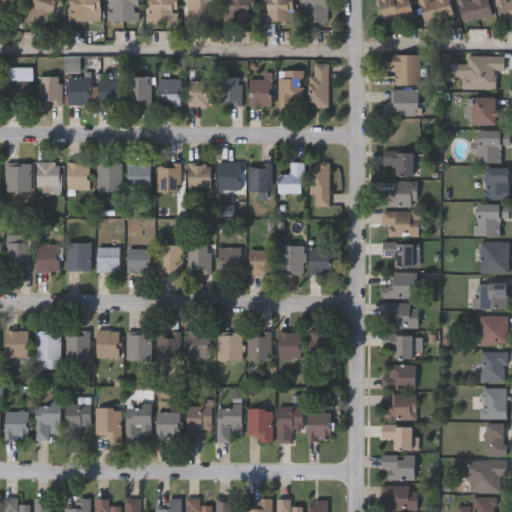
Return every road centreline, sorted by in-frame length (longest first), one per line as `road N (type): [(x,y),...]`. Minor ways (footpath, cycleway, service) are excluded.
road 1 (residential): [(353,0),(353,511)]
road 2 (residential): [(353,311),(0,299)]
road 3 (residential): [(353,128),(0,125)]
road 4 (residential): [(0,461),(353,461)]
